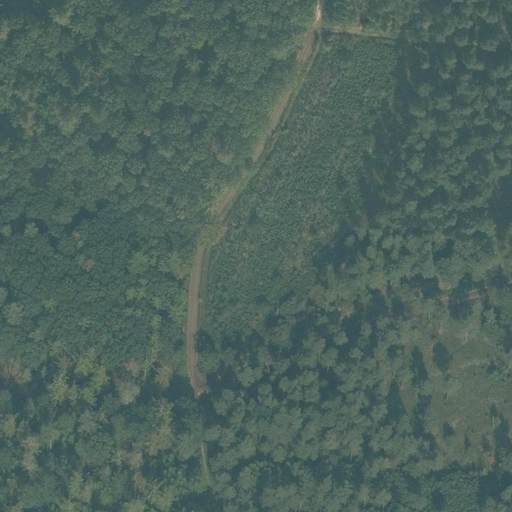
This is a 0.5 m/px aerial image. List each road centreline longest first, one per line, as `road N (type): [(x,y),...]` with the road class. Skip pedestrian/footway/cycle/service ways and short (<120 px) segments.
road 1 (track): [(323,0),(266,134),(207,227),(193,308),(196,393),(0,510)]
road 2 (track): [(511,288),(348,333),(196,393)]
road 3 (track): [(0,281),(70,307),(196,393)]
road 4 (track): [(311,37),(511,55)]
